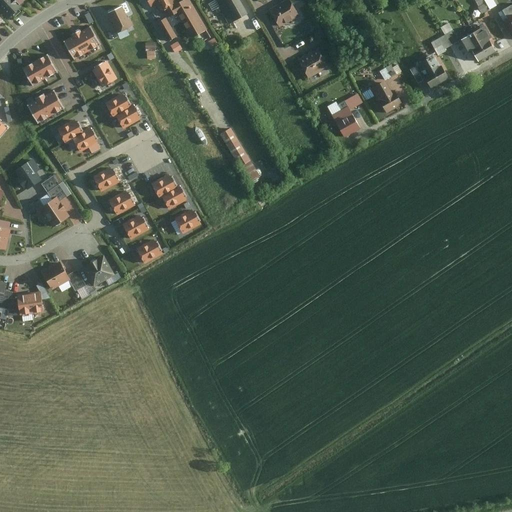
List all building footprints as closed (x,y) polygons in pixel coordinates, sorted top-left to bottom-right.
[(0,0),(0,6),(9,16),(20,6),(14,0),(0,0)] [(144,0),(149,8),(155,5),(158,11),(162,9),(167,18),(179,11),(194,38),(209,30),(193,0),(144,0)] [(246,16),(237,0),(213,0),(226,25),(246,16)] [(292,4),(289,0),(286,0),(285,1),(268,10),(278,28),(298,17),(292,4)] [(485,0),(476,0),(475,1),(480,12),(490,8),(485,0)] [(511,3),(503,9),(509,20),(503,23),(509,34),(511,32),(511,3)] [(130,27),(120,7),(106,15),(116,34),(130,27)] [(458,40),(449,24),(441,29),(445,36),(451,45),(458,40)] [(100,45),(90,26),(64,41),(73,59),(100,45)] [(491,37),(485,26),(472,32),(485,56),(496,51),(489,38),(491,37)] [(485,56),(472,32),(460,38),(467,51),(471,49),(477,60),(485,56)] [(445,36),(431,45),(434,49),(441,45),(444,49),(451,45),(445,36)] [(179,41),(171,45),(175,53),(182,49),(179,41)] [(154,44),(145,44),(145,57),(155,57),(154,44)] [(329,68),(318,48),(308,53),(318,74),(329,68)] [(318,74),(308,53),(297,59),(308,79),(318,74)] [(55,71),(46,54),(34,60),(44,77),(55,71)] [(438,70),(431,57),(427,60),(441,84),(450,79),(443,67),(438,70)] [(44,77),(34,60),(23,66),(32,84),(44,77)] [(441,84),(427,60),(422,63),(428,74),(424,77),(431,90),(441,84)] [(117,79),(106,61),(92,69),(103,87),(117,79)] [(396,74),(391,66),(381,73),(386,81),(396,74)] [(386,82),(362,95),(365,102),(376,96),(380,103),(393,96),(386,82)] [(53,89),(25,104),(36,124),(64,109),(53,89)] [(125,93),(107,103),(115,117),(117,116),(133,108),(125,93)] [(380,103),(386,115),(405,105),(399,94),(393,96),(380,103)] [(361,104),(356,96),(344,102),(348,110),(361,104)] [(346,108),(344,102),(338,105),(341,111),(346,108)] [(133,108),(117,116),(124,128),(141,118),(135,106),(133,108)] [(348,110),(346,108),(341,111),(331,117),(344,138),(359,129),(348,110)] [(56,130),(64,144),(83,132),(75,119),(56,130)] [(71,139),(79,153),(98,141),(91,128),(71,139)] [(258,176),(231,128),(222,133),(249,181),(258,176)] [(30,161),(14,171),(26,190),(42,179),(30,161)] [(94,179),(102,192),(121,181),(113,168),(94,179)] [(151,184),(158,198),(162,196),(178,187),(170,173),(151,184)] [(58,185),(53,177),(41,185),(46,193),(58,185)] [(162,196),(170,209),(189,198),(181,184),(178,187),(162,196)] [(51,201),(40,209),(53,228),(69,217),(58,202),(66,197),(58,186),(47,194),(51,201)] [(109,201),(116,215),(135,204),(128,190),(109,201)] [(176,220),(183,233),(203,222),(195,209),(191,211),(176,220)] [(123,225),(131,238),(150,227),(143,214),(123,225)] [(10,230),(0,227),(0,248),(5,250),(10,230)] [(138,250),(146,263),(165,252),(157,239),(138,250)] [(114,277),(103,256),(83,268),(94,288),(114,277)] [(60,263),(40,272),(49,290),(69,281),(60,263)] [(86,287),(77,271),(67,276),(76,292),(86,287)] [(42,283),(36,286),(42,299),(48,297),(42,283)] [(9,311),(12,293),(5,292),(2,310),(9,311)] [(39,294),(16,296),(18,317),(42,315),(39,294)]
